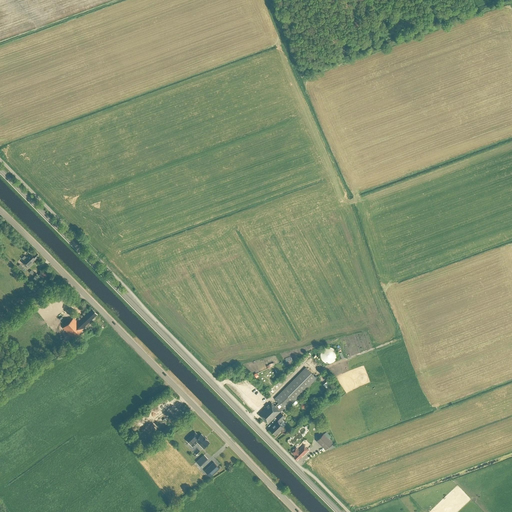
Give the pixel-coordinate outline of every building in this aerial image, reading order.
[(34,252),(31,255),(30,253),(21,261),(27,268),(36,259),(35,259),(39,255),(36,252),(35,253),(34,252)] [(62,327),(72,338),(92,319),(97,314),(91,308),(87,312),(86,311),(76,320),(73,317),(62,327)] [(60,327),(56,331),(63,339),(68,334),(60,327)] [(66,344),(68,349),(78,343),(75,339),(66,344)] [(329,346),(326,347),(324,347),(322,349),(321,351),(320,353),(320,356),(321,357),(322,359),(323,361),(324,362),(325,362),(327,363),(328,363),(330,363),(331,362),(333,362),(334,360),(336,359),(336,357),(337,356),(337,354),(336,352),(336,351),(335,349),(334,348),(332,347),(331,347),(329,346)] [(316,378),(306,367),(274,398),(278,402),(275,406),(271,402),(259,414),(268,423),(276,416),(280,421),(285,416),(280,411),(284,408),(285,409),(316,378)] [(265,395),(271,389),(266,384),(260,391),(265,395)] [(275,391),(272,389),(265,396),(267,398),(275,391)] [(310,418),(313,423),(322,417),(319,412),(310,418)] [(277,421),(270,429),(275,434),(283,427),(283,426),(285,425),(286,423),(283,421),(282,422),(280,424),(277,421)] [(197,441),(203,448),(210,442),(207,439),(204,436),(201,433),(199,436),(195,432),(187,440),(193,446),(197,441)] [(324,434),(317,441),(325,449),(332,442),(324,434)] [(294,457),(297,460),(300,456),(301,457),(308,450),(304,445),(298,450),(296,447),(291,452),(295,456),(294,457)] [(201,466),(209,459),(204,454),(197,461),(201,466)] [(214,462),(205,470),(210,476),(219,468),(214,462)]
